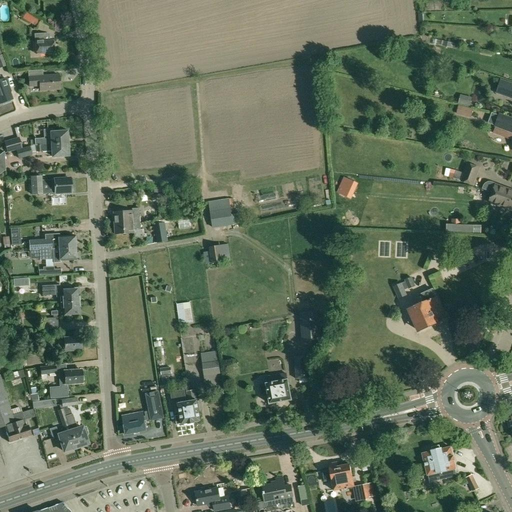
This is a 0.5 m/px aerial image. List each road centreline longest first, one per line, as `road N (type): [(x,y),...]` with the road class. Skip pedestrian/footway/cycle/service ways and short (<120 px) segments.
road 1 (residential): [(90,106),(118,464)]
road 2 (primary): [(159,457),(445,402)]
road 3 (primary): [(0,503),(118,464)]
